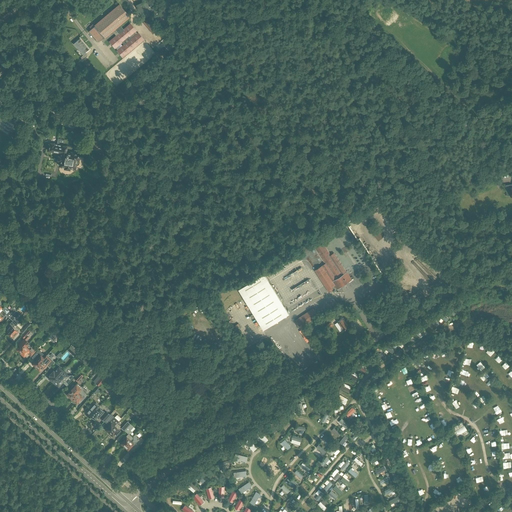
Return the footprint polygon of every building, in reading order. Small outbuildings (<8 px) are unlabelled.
[(123,29),(120,25),(130,17),(119,4),(95,24),(96,25),(89,31),(98,41),(101,39),(104,42),(114,33),(116,35),(109,41),(115,48),(116,48),(119,45),(122,42),(124,44),(121,46),(117,49),(116,50),(122,57),(144,39),(138,32),(131,38),(129,36),(136,30),(130,23),(123,29)] [(82,54),(89,49),(80,38),(73,44),(82,54)] [(75,127),(77,119),(64,117),(62,125),(75,127)] [(63,145),(64,140),(57,139),(57,144),(52,143),(49,143),(48,146),(47,150),(60,152),(59,156),(58,156),(57,160),(60,160),(59,165),(64,166),(64,168),(65,169),(67,170),(69,169),(69,167),(75,168),(75,165),(77,165),(79,164),(79,161),(78,159),(80,150),(74,149),(74,147),(63,145)] [(106,164),(107,157),(93,155),(92,162),(106,164)] [(330,255),(322,243),(315,248),(326,263),(315,270),(328,290),(335,285),(337,289),(351,279),(334,253),(330,255)] [(263,329),(289,314),(264,274),(239,289),(263,329)] [(8,316),(9,318),(16,310),(12,307),(9,310),(5,306),(2,309),(0,312),(0,321),(3,318),(6,314),(8,316)] [(301,327),(303,326),(318,316),(313,309),(296,320),(301,327)] [(9,334),(17,325),(19,323),(14,319),(20,313),(19,313),(16,310),(9,318),(13,321),(4,330),(9,334)] [(343,330),(349,326),(343,318),(337,321),(343,330)] [(22,330),(24,332),(31,324),(29,322),(28,324),(27,324),(22,330)] [(9,334),(12,337),(13,336),(14,337),(18,332),(17,331),(20,328),(17,325),(9,334)] [(19,352),(20,352),(20,353),(28,344),(29,343),(26,340),(29,337),(27,335),(30,331),(28,329),(21,336),(24,338),(19,344),(19,345),(20,346),(17,350),(18,350),(18,351),(19,352)] [(58,335),(54,331),(49,336),(54,340),(58,335)] [(35,351),(28,344),(20,353),(21,353),(21,354),(22,355),(23,355),(24,356),(24,355),(25,355),(26,354),(26,353),(27,352),(31,356),(35,351)] [(70,346),(67,350),(75,357),(79,353),(70,346)] [(38,350),(32,357),(34,359),(35,360),(33,363),(32,364),(33,364),(33,365),(34,366),(35,366),(36,367),(44,358),(43,358),(44,358),(45,356),(38,350)] [(44,358),(36,367),(36,368),(38,369),(40,371),(45,365),(46,364),(50,367),(54,362),(51,359),(51,358),(47,354),(44,358)] [(77,358),(85,365),(88,362),(86,360),(80,355),(77,358)] [(51,380),(53,382),(63,370),(59,366),(55,370),(53,368),(48,374),(50,376),(48,378),(49,378),(49,379),(51,381),(51,380)] [(64,371),(63,370),(53,382),(55,384),(57,386),(57,385),(58,386),(59,385),(60,384),(60,383),(63,381),(64,381),(65,381),(67,383),(74,375),(73,376),(72,375),(69,375),(64,371)] [(74,378),(78,382),(83,376),(79,372),(74,378)] [(102,375),(95,383),(98,386),(106,378),(102,375)] [(82,387),(77,383),(75,386),(74,385),(73,385),(72,386),(72,387),(73,388),(67,394),(68,395),(68,396),(69,397),(70,397),(72,399),(82,387)] [(82,400),(86,396),(84,394),(87,391),(84,389),(82,387),(72,399),(74,400),(74,401),(75,402),(76,402),(76,403),(81,398),(82,400)] [(86,412),(90,416),(96,409),(98,407),(100,405),(94,401),(88,408),(89,409),(86,412)] [(100,417),(104,421),(112,412),(104,405),(102,408),(105,411),(104,412),(100,417)] [(96,409),(90,416),(95,419),(96,418),(98,416),(99,417),(100,417),(104,412),(104,411),(98,407),(96,409)] [(109,432),(114,426),(117,423),(119,421),(111,413),(104,421),(108,424),(107,425),(107,426),(108,426),(105,429),(106,429),(106,430),(107,431),(108,431),(109,432)] [(147,421),(156,429),(158,426),(150,418),(147,421)] [(117,423),(114,426),(109,432),(109,433),(111,434),(112,435),(114,433),(116,435),(120,430),(118,428),(120,426),(117,423),(119,421),(117,423)] [(124,431),(124,430),(130,424),(127,421),(121,428),(124,431)] [(457,436),(459,439),(469,433),(467,430),(464,425),(462,422),(452,428),(454,432),(453,432),(456,437),(457,436)] [(124,445),(124,446),(132,437),(130,434),(132,432),(130,430),(134,427),(130,424),(124,430),(128,434),(126,436),(125,436),(123,438),(123,439),(124,440),(121,443),(122,444),(123,446),(124,445)] [(132,437),(124,446),(125,446),(125,447),(126,448),(127,448),(128,449),(130,446),(132,447),(139,439),(134,435),(132,437)]
